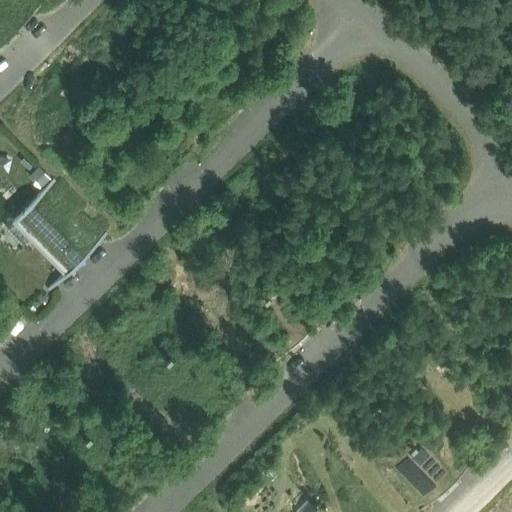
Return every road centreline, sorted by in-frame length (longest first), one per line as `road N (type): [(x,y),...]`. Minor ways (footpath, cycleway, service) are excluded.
road 1 (unclassified): [(367,17),(0,378)]
road 2 (unclassified): [(508,166),(159,511)]
road 3 (unclassified): [(367,17),(448,93),(508,166)]
